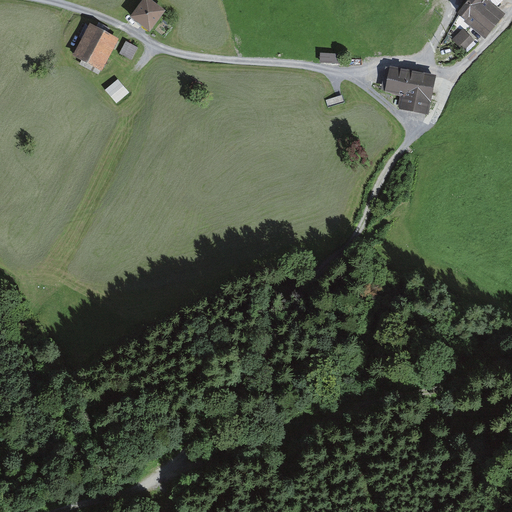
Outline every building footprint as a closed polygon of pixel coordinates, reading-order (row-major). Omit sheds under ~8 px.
[(165,13),(149,0),(145,0),(132,17),(150,32),(165,13)] [(507,0),(472,0),(459,13),(484,38),(507,15),(500,8),(507,0)] [(121,42),(92,27),(76,57),(105,72),(121,42)] [(453,42),(467,54),(478,43),(464,30),(453,42)] [(127,41),(121,54),(134,60),(140,46),(127,41)] [(322,56),(322,66),(344,66),(344,56),(322,56)] [(437,81),(390,73),(386,94),(400,96),(398,110),(427,115),(428,110),(432,110),(437,81)] [(131,95),(119,81),(108,90),(120,104),(131,95)]
